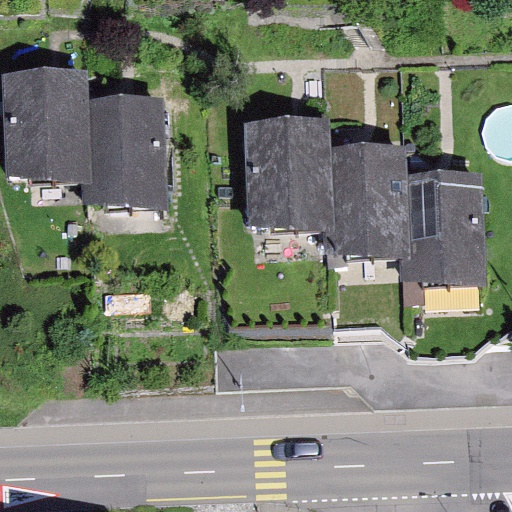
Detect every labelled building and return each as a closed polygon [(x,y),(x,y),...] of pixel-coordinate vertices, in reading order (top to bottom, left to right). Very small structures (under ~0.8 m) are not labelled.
[(104,90),(25,92),(28,197),(107,195),(104,117),(104,90)] [(178,114),(104,117),(108,227),(182,224),(178,114)] [(349,139),(270,142),(273,250),(353,247),(351,167),(349,139)] [(426,164),(351,167),(355,279),(430,277),(427,197),(426,164)] [(504,193),(427,197),(432,301),(509,297),(504,193)]
